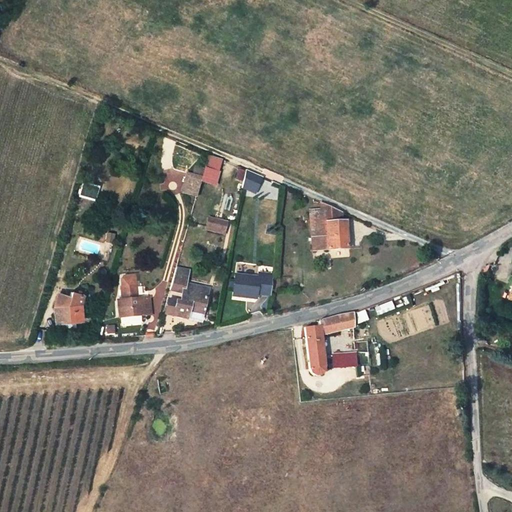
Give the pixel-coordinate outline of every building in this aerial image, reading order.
[(206,168),(219,172),(222,160),(209,156),(206,168)] [(171,168),(162,187),(174,193),(183,174),(171,168)] [(205,168),(202,177),(202,179),(217,184),(220,172),(219,172),(206,168),(205,168)] [(263,178),(247,171),(243,188),(255,193),(258,190),(263,178)] [(202,179),(202,177),(187,173),(182,192),(197,196),(202,179)] [(83,178),(79,192),(95,197),(99,183),(83,178)] [(346,249),(346,236),(341,236),(340,213),(325,207),(325,212),(325,223),(325,238),(311,239),(312,252),(346,249)] [(311,212),(311,239),(325,238),(325,223),(325,212),(311,212)] [(226,223),(207,217),(205,226),(223,231),(226,223)] [(183,293),(181,303),(190,305),(189,310),(203,313),(209,288),(186,284),(189,268),(177,266),(170,290),(183,293)] [(258,292),(271,294),(273,274),(260,272),(259,276),(235,273),(233,295),(257,297),(258,292)] [(121,289),(135,288),(134,278),(122,279),(121,281),(121,289)] [(121,289),(122,301),(135,300),(135,288),(121,289)] [(54,307),(56,323),(83,321),(81,305),(83,297),(71,293),(70,297),(63,295),(62,300),(58,299),(55,307),(54,307)] [(149,299),(135,300),(122,301),(117,301),(119,318),(151,316),(149,299)] [(167,315),(174,316),(178,302),(170,301),(167,315)] [(178,302),(174,316),(188,319),(189,310),(190,305),(181,303),(178,302)] [(324,367),(322,356),(320,336),(353,327),(352,314),(319,321),(318,325),(304,328),(308,365),(308,369),(309,371),(311,372),(313,374),(316,375),(319,375),(322,373),(323,370),(324,367)] [(355,367),(355,355),(339,356),(339,368),(355,367)]
